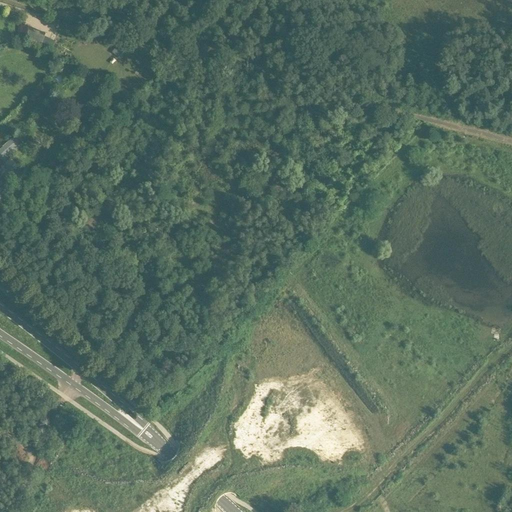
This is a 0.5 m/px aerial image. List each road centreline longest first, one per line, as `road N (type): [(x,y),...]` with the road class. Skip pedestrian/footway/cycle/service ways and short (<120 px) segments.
road 1 (track): [(511,345),(375,489)]
road 2 (tertiary): [(143,430),(0,310)]
road 3 (tertiary): [(0,335),(143,430)]
road 4 (track): [(63,397),(15,511)]
road 5 (tertiary): [(231,511),(143,430)]
